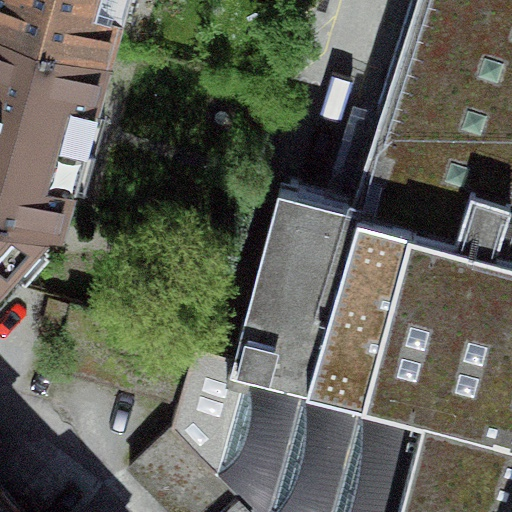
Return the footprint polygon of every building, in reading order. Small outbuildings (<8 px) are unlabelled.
[(111,0),(0,0),(0,11),(100,40),(111,0)] [(511,69),(480,181),(316,137),(355,0),(303,0),(253,172),(281,179),(293,182),(511,240),(511,69)] [(511,0),(355,0),(316,137),(480,181),(511,69),(511,0)] [(100,40),(0,11),(0,196),(52,211),(100,40)] [(511,240),(293,182),(281,179),(236,348),(235,352),(511,425),(511,240)] [(52,213),(52,211),(0,196),(0,265),(47,212),(52,213)] [(65,329),(55,360),(180,395),(196,337),(197,332),(74,299),(65,329)] [(511,511),(511,425),(235,352),(236,348),(196,337),(180,395),(174,419),(240,487),(265,511),(511,511)] [(214,511),(240,487),(174,419),(129,462),(162,496),(177,511),(214,511)] [(0,511),(27,511),(0,483),(0,511)] [(265,511),(240,487),(214,511),(265,511)]
